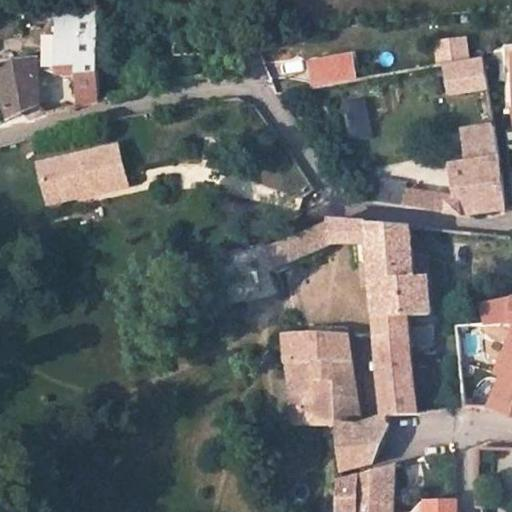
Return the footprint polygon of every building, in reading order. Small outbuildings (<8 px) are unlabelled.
[(61,13),(60,71),(81,70),(81,109),(98,105),(98,65),(95,65),(95,34),(96,11),(61,13)] [(471,59),(469,43),(439,46),(440,65),(446,64),(461,61),(471,59)] [(353,56),(312,63),(315,85),(356,77),(353,56)] [(466,94),(490,90),(486,57),(471,59),(461,61),(466,94)] [(450,96),(466,94),(461,61),(446,64),(447,76),(450,96)] [(37,107),(36,63),(0,66),(0,86),(9,119),(37,107)] [(436,78),(447,76),(446,64),(440,65),(435,66),(436,78)] [(483,123),(484,130),(496,128),(495,121),(483,123)] [(484,130),(469,132),(473,163),(457,165),(462,202),(451,202),(449,212),(469,216),(479,215),(487,214),(488,217),(492,217),(495,215),(496,212),(502,211),(508,210),(496,128),(484,130)] [(126,187),(117,147),(39,165),(48,205),(72,199),(71,192),(95,186),(97,194),(126,187)] [(367,185),(364,199),(404,206),(406,190),(367,185)] [(421,210),(424,192),(406,190),(404,206),(421,210)] [(461,197),(424,192),(421,210),(431,211),(438,210),(445,208),(449,212),(451,202),(462,202),(461,197)] [(418,414),(409,318),(433,316),(428,257),(414,258),(412,229),(345,223),(339,222),(335,224),(306,236),(297,239),(294,232),(289,234),(292,242),(274,249),(267,246),(266,250),(271,253),(276,266),(270,269),(271,273),(334,246),(370,246),(379,346),(390,416),(418,414)] [(306,236),(303,228),(294,232),(297,239),(306,236)] [(233,259),(233,255),(231,250),(223,245),(216,247),(210,258),(212,264),(221,269),(229,267),(233,259)] [(511,325),(511,298),(483,307),(485,328),(511,325)] [(338,425),(361,427),(348,337),(312,335),(294,337),(282,338),(297,427),(339,429),(338,425)] [(511,345),(483,408),(493,411),(511,366),(511,345)] [(511,366),(493,411),(511,416),(511,366)] [(339,429),(345,475),(376,465),(389,435),(391,428),(390,416),(361,427),(338,425),(339,429)] [(457,511),(458,502),(425,503),(415,511),(388,511),(389,471),(346,484),(341,485),(341,502),(340,511),(457,511)] [(340,511),(341,502),(331,502),(331,511),(340,511)]
